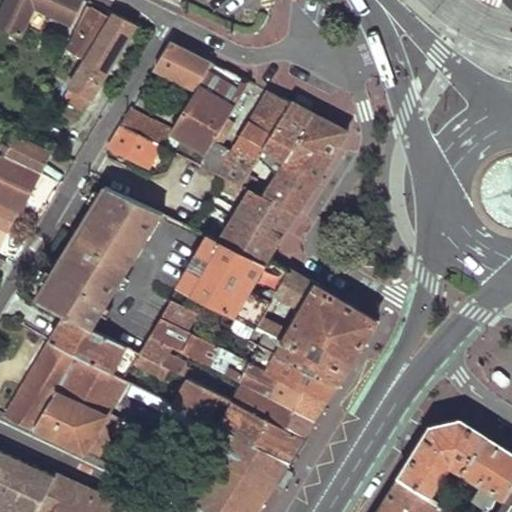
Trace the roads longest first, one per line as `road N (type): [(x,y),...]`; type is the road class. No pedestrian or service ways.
road 1 (residential): [(0,297),(170,20)]
road 2 (residential): [(170,20),(232,54),(286,50),(395,66)]
road 3 (residential): [(175,511),(0,427)]
road 4 (secondary): [(511,122),(373,0)]
road 5 (primary): [(312,511),(405,364)]
road 6 (primary): [(453,230),(430,265),(405,364)]
road 7 (secondary): [(395,66),(442,189)]
